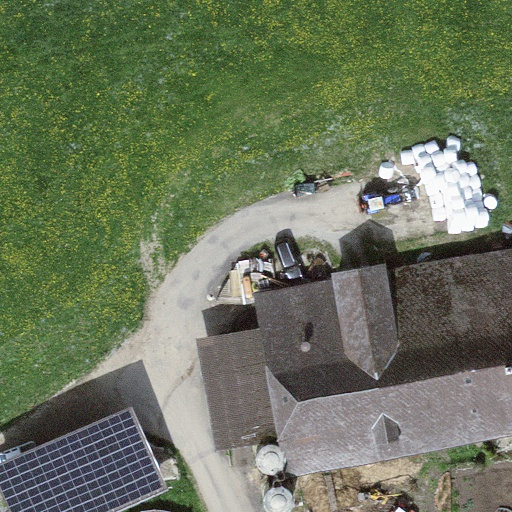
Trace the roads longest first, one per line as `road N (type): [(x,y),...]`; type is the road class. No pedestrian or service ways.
road 1 (track): [(179,365),(187,293),(233,236),(336,215)]
road 2 (track): [(179,365),(0,474)]
